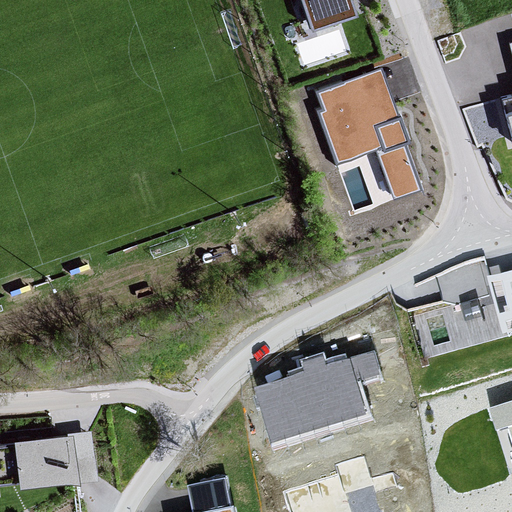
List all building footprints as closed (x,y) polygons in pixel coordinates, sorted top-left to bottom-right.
[(301,0),(310,26),(355,10),(351,0),(301,0)] [(511,36),(507,38),(511,56),(511,84),(497,89),(510,138),(511,137),(511,36)] [(408,143),(382,69),(318,92),(324,109),(319,110),(338,164),(377,150),(394,200),(421,190),(405,144),(408,143)] [(511,269),(486,277),(502,334),(511,331),(511,269)] [(297,404),(267,413),(276,440),(306,431),(302,420),(356,403),(349,382),(374,374),(370,359),(348,366),(345,358),(288,375),(297,404)] [(511,403),(489,410),(509,476),(511,474),(511,403)] [(88,430),(0,442),(0,482),(94,469),(88,430)] [(338,477),(284,492),(289,511),(352,511),(347,493),(374,486),(376,493),(396,488),(392,474),(372,480),(365,457),(335,465),(338,477)] [(231,511),(224,478),(188,486),(193,511),(231,511)]
